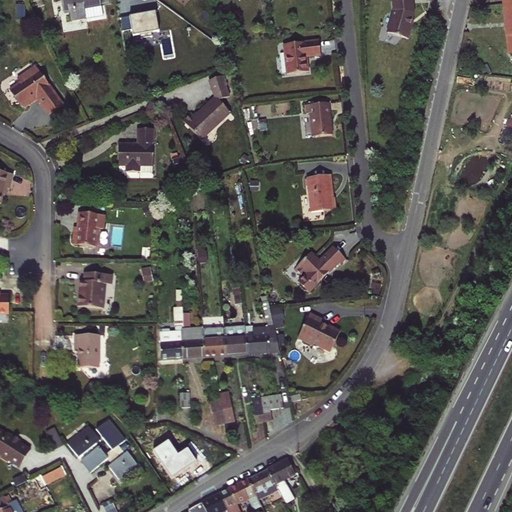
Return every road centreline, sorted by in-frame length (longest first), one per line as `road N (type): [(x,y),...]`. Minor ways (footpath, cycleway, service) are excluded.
road 1 (residential): [(169,511),(350,392),(386,331),(406,252)]
road 2 (residential): [(406,252),(379,243),(369,230),(343,0)]
road 3 (residential): [(406,252),(462,0)]
road 4 (residential): [(0,135),(40,167),(41,345)]
